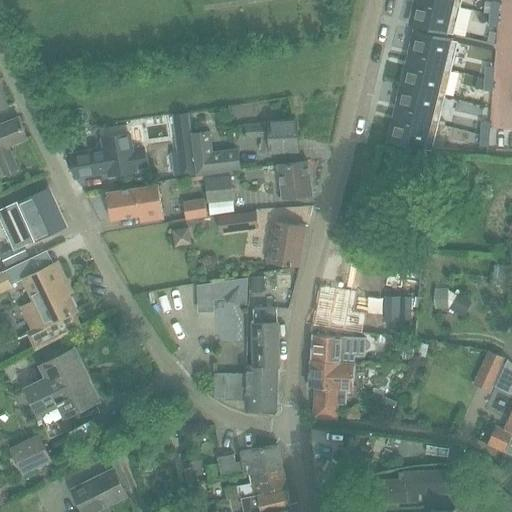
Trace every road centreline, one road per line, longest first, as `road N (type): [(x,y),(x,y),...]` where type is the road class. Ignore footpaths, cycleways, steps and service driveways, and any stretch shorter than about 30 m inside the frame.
road 1 (unclassified): [(291,427),(224,416),(168,367),(109,274),(0,48)]
road 2 (unclassified): [(291,427),(303,292),(376,0)]
